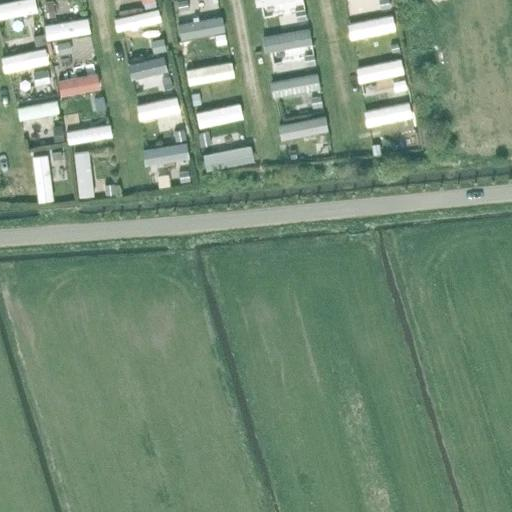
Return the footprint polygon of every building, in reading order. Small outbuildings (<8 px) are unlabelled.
[(0,0),(0,13),(25,8),(23,0),(0,0)] [(187,0),(177,2),(179,12),(188,10),(187,0)] [(388,0),(378,0),(380,10),(390,8),(388,0)] [(43,3),(45,19),(53,18),(50,2),(43,3)] [(149,19),(147,5),(126,9),(125,3),(103,7),(106,27),(149,19)] [(304,10),(294,12),(296,22),(306,20),(304,10)] [(266,38),(277,37),(274,15),(264,16),(266,38)] [(33,37),(35,46),(45,44),(43,34),(33,37)] [(224,35),(215,36),(216,45),(225,44),(224,35)] [(152,53),(166,50),(163,37),(149,40),(152,53)] [(66,43),(56,45),(59,55),(68,53),(66,43)] [(398,44),(390,46),(392,53),(399,51),(398,44)] [(0,66),(36,62),(34,46),(0,50),(0,66)] [(120,77),(156,67),(151,51),(116,61),(120,77)] [(313,55),(303,56),(305,66),(315,65),(313,55)] [(38,84),(49,82),(47,70),(35,73),(38,84)] [(169,77),(161,80),(164,90),(172,88),(169,77)] [(404,81),(392,83),(394,92),(406,89),(404,81)] [(198,94),(191,95),(193,106),(200,105),(198,94)] [(130,101),(132,114),(162,109),(159,96),(130,101)] [(87,108),(85,97),(74,99),(77,111),(87,108)] [(103,97),(94,98),(97,111),(105,110),(103,97)] [(320,97),(310,98),(312,109),(322,108),(320,97)] [(46,98),(5,102),(6,116),(48,112),(46,98)] [(61,127),(53,128),(55,142),(63,141),(61,127)] [(183,130),(173,132),(175,142),(185,140),(183,130)] [(208,132),(198,134),(201,147),(211,145),(208,132)] [(268,158),(277,155),(272,134),(263,136),(268,158)] [(143,161),(161,160),(161,177),(169,177),(168,144),(142,146),(143,161)] [(379,145),(372,146),(374,155),(381,154),(379,145)] [(78,146),(61,149),(68,194),(85,191),(78,146)] [(19,152),(21,198),(39,197),(36,151),(19,152)] [(60,159),(60,151),(51,152),(51,160),(60,159)] [(188,171),(179,173),(180,183),(190,181),(188,171)] [(115,184),(105,185),(106,195),(115,194),(115,184)]
